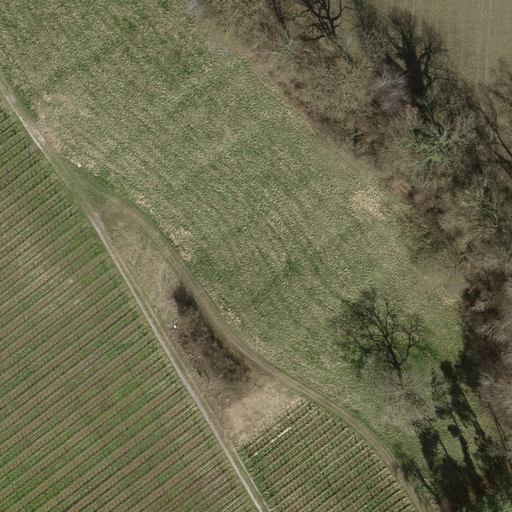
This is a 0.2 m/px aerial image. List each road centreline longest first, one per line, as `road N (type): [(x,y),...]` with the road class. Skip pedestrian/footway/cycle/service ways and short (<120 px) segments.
road 1 (track): [(0,70),(94,211),(264,511)]
road 2 (track): [(94,211),(124,202),(148,216),(240,343),(381,448),(425,511)]
